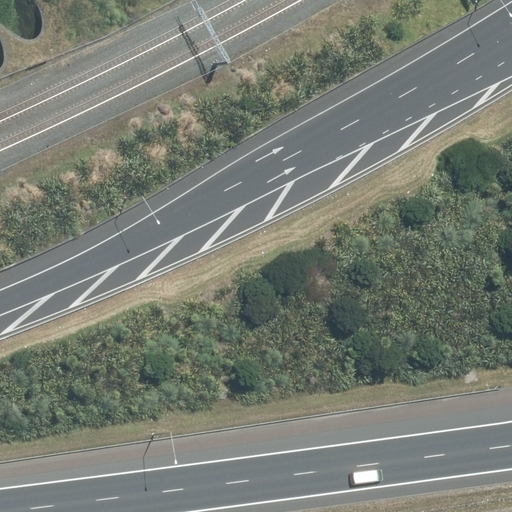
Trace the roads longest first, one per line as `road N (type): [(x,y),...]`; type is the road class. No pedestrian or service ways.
road 1 (motorway): [(0,304),(190,217),(511,29)]
road 2 (motorway): [(8,511),(511,446)]
